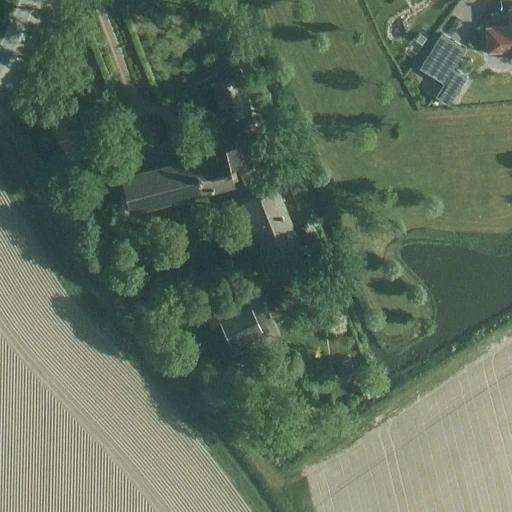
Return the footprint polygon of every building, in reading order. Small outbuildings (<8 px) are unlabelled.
[(511,5),(508,6),(509,24),(485,25),(486,49),(510,48),(511,58),(511,57),(511,5)] [(440,32),(419,67),(442,82),(451,67),(452,67),(464,48),(440,32)] [(235,52),(220,55),(225,76),(240,72),(235,52)] [(28,83),(47,122),(67,162),(94,148),(83,128),(79,131),(59,92),(76,83),(66,64),(28,83)] [(466,76),(452,68),(443,82),(434,95),(448,104),(466,76)] [(229,164),(248,159),(261,155),(250,113),(257,111),(248,76),(213,85),(222,121),(229,120),(236,145),(224,148),(225,152),(123,180),(131,209),(234,181),(233,179),(229,164)] [(264,191),(248,159),(229,164),(233,179),(236,178),(233,169),(237,169),(250,197),(264,191)] [(273,187),(264,191),(250,197),(240,201),(271,276),(304,263),(273,187)] [(256,291),(204,316),(225,359),(277,334),(256,291)] [(343,379),(356,373),(348,357),(336,363),(343,379)]
